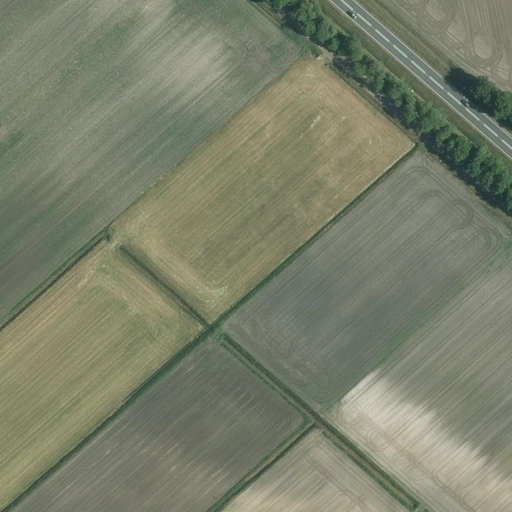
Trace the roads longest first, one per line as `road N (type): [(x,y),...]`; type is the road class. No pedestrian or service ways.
road 1 (unclassified): [(511,211),(269,0)]
road 2 (trunk): [(511,149),(340,0)]
